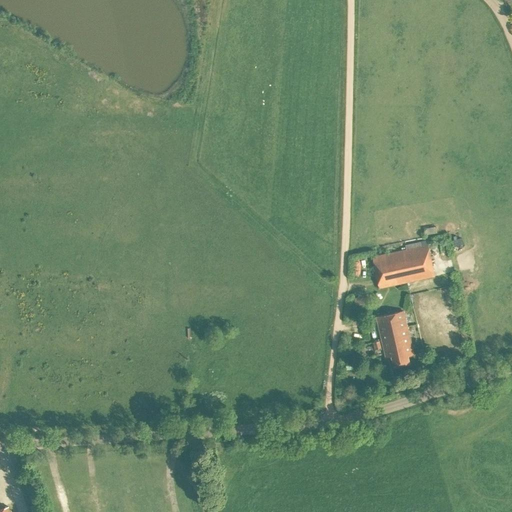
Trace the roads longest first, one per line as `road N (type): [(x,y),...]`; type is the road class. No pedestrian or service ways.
road 1 (unclassified): [(328,422),(346,220),(351,0)]
road 2 (residential): [(0,445),(328,422)]
road 3 (residential): [(328,422),(511,367)]
